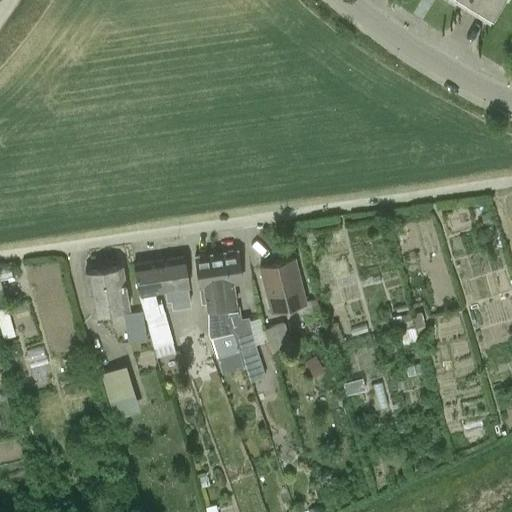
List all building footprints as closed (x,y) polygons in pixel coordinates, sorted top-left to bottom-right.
[(469,0),(491,13),(498,0),(469,0)] [(97,251),(98,266),(122,265),(121,250),(97,251)] [(255,344),(267,341),(263,328),(260,317),(249,319),(249,316),(241,317),(239,305),(236,306),(236,305),(237,305),(234,283),(242,282),(237,251),(217,254),(225,307),(240,348),(250,380),(265,375),(255,344)] [(217,356),(240,348),(225,307),(217,254),(196,257),(200,287),(204,287),(207,309),(208,309),(208,332),(209,338),(211,338),(217,356)] [(186,305),(184,288),(190,287),(185,256),(160,260),(164,291),(171,290),(173,307),(186,305)] [(316,298),(306,300),(295,258),(260,267),(271,312),(300,305),(304,318),(320,314),(316,298)] [(158,303),(155,292),(164,291),(160,260),(134,264),(139,295),(153,347),(156,358),(175,352),(173,342),(162,302),(158,303)] [(84,272),(91,315),(130,309),(123,265),(84,272)] [(147,339),(142,310),(124,313),(129,342),(147,339)] [(267,341),(271,353),(272,353),(272,351),(291,345),(284,322),(263,328),(267,341)] [(313,376),(324,371),(316,355),(305,359),(313,376)] [(140,410),(126,365),(100,372),(114,418),(140,410)] [(273,398),(259,400),(264,433),(278,431),(273,398)]
